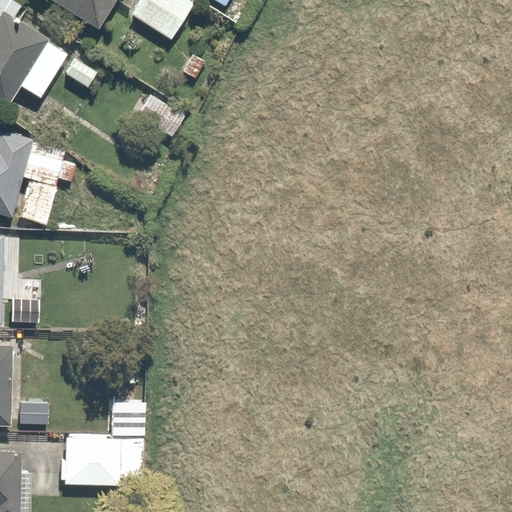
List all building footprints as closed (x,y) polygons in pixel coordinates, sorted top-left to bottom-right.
[(114,0),(55,0),(99,30),(114,0)] [(187,0),(125,0),(120,10),(163,38),(187,0)] [(48,38),(3,11),(0,16),(0,100),(7,105),(48,38)] [(209,49),(191,39),(176,66),(194,76),(209,49)] [(180,108),(142,87),(129,110),(167,132),(180,108)] [(0,213),(12,216),(32,136),(0,127),(0,213)] [(8,235),(0,234),(0,322),(3,322),(8,235)] [(40,274),(20,274),(21,297),(41,297),(40,274)] [(0,424),(13,425),(11,343),(0,342),(0,424)] [(58,455),(53,455),(53,479),(141,481),(142,430),(59,428),(58,455)] [(20,511),(22,451),(0,449),(0,511),(20,511)]
